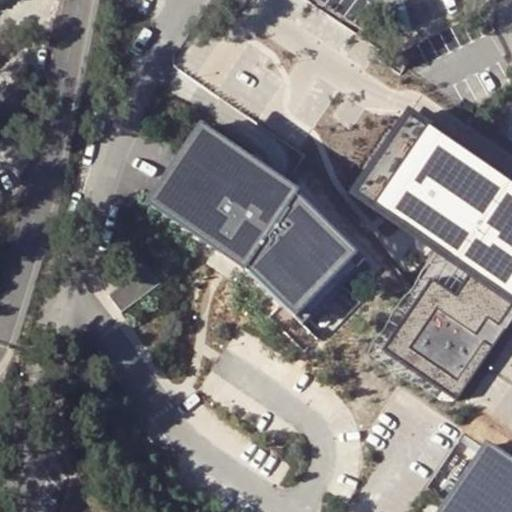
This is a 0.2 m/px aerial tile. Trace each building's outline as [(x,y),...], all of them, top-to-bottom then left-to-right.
[(423,280),(381,350),(456,395),(511,302),(511,188),(393,116),(346,193),(469,267),(451,297),(423,280)] [(183,126),(131,204),(313,323),(365,245),(183,126)] [(147,267),(112,293),(124,308),(159,282),(147,267)] [(500,511),(511,495),(511,492),(449,450),(406,511),(500,511)] [(511,511),(511,495),(500,511),(511,511)]
